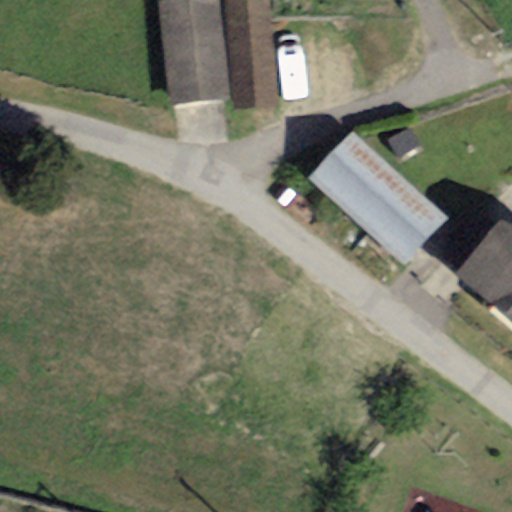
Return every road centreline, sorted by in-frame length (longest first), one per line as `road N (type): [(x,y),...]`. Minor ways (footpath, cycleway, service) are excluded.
road 1 (residential): [(0,115),(93,138),(230,193),(511,407)]
road 2 (track): [(230,193),(255,159),(293,134),(511,60)]
